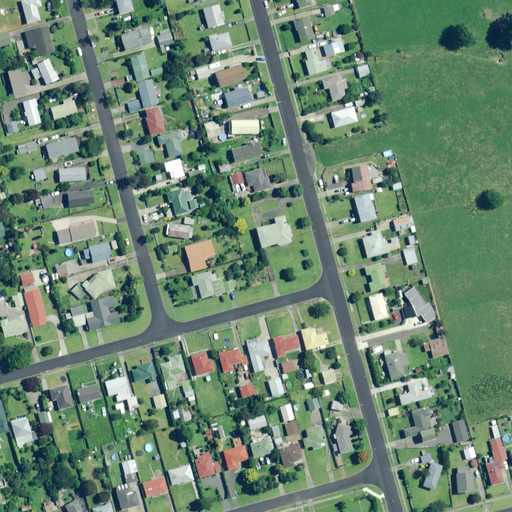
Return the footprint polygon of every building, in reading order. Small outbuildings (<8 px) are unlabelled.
[(41,6),(39,0),(25,0),(21,1),(26,24),(39,20),(36,7),(41,6)] [(132,10),(129,0),(112,0),(113,1),(115,1),(118,14),(132,10)] [(311,0),(295,0),(298,9),(313,5),(311,0)] [(220,12),(218,5),(202,10),(208,29),(225,24),(221,11),(220,12)] [(332,5),(324,7),(327,17),(335,15),(332,5)] [(308,16),(292,21),(299,43),(315,38),(308,16)] [(24,33),(26,40),(16,42),(22,64),(27,62),(25,53),(35,50),(37,56),(54,52),(47,27),(24,33)] [(152,42),(146,27),(119,36),(125,51),(152,42)] [(0,47),(11,44),(8,32),(0,34),(0,47)] [(231,46),(227,32),(208,37),(212,51),(231,46)] [(170,33),(157,36),(160,46),(173,43),(170,33)] [(342,41),(324,46),(327,56),(345,51),(342,41)] [(318,62),(315,49),(304,51),(307,60),(305,61),(308,75),(333,68),(331,58),(318,62)] [(136,82),(150,78),(143,54),(129,58),(136,82)] [(33,66),(36,64),(38,68),(31,71),(35,80),(42,77),(46,85),(58,79),(49,59),(41,62),(39,57),(31,60),(33,66)] [(244,79),(240,65),(215,73),(219,87),(244,79)] [(370,75),(367,65),(357,68),(359,78),(370,75)] [(210,76),(207,66),(195,70),(199,80),(210,76)] [(162,73),(161,67),(150,70),(152,76),(162,73)] [(22,74),(21,68),(6,72),(12,95),(26,91),(25,85),(30,83),(27,72),(22,74)] [(340,79),(340,76),(321,81),(324,89),(328,88),(332,101),(345,98),(343,89),(348,88),(345,78),(340,79)] [(150,78),(136,82),(141,99),(127,103),(130,112),(158,104),(150,78)] [(247,87),(223,93),(227,109),(251,103),(247,87)] [(36,98),(22,102),(29,126),(43,123),(36,98)] [(354,101),(356,108),(357,107),(358,113),(363,112),(362,106),(366,105),(365,99),(354,101)] [(77,114),(73,100),(50,106),(53,120),(77,114)] [(143,111),(145,116),(142,117),(148,137),(152,136),(165,132),(157,107),(143,111)] [(357,121),(353,107),(330,113),(334,127),(357,121)] [(258,120),(228,121),(228,135),(259,134),(258,120)] [(15,121),(6,124),(8,134),(18,131),(15,121)] [(217,121),(204,124),(208,138),(221,135),(217,121)] [(168,157),(184,153),(180,140),(182,139),(180,131),(156,137),(158,146),(164,144),(168,157)] [(78,151),(74,138),(45,146),(46,150),(42,151),(43,157),(48,155),(49,159),(78,151)] [(262,155),(257,138),(245,141),(246,145),(231,150),(234,162),(262,155)] [(37,150),(35,142),(18,146),(20,154),(37,150)] [(152,151),(138,154),(141,165),(155,162),(152,151)] [(180,159),(164,163),(167,172),(169,171),(172,180),(185,176),(180,159)] [(197,166),(198,170),(188,174),(190,179),(204,174),(203,171),(206,169),(204,164),(197,166)] [(224,166),(224,164),(218,165),(220,173),(230,170),(229,165),(224,166)] [(371,189),(366,165),(350,168),(353,183),(351,184),(352,192),(371,189)] [(270,177),(267,167),(244,173),(247,187),(252,185),(254,192),(270,187),(268,178),(270,177)] [(29,172),(31,180),(34,179),(36,183),(46,179),(43,168),(29,172)] [(85,180),(84,168),(58,170),(59,182),(85,180)] [(244,182),(241,173),(231,176),(234,185),(244,182)] [(168,217),(175,215),(188,211),(199,208),(197,199),(192,200),(189,191),(183,193),(182,189),(166,194),(168,203),(171,202),(172,206),(165,208),(168,217)] [(93,204),(92,190),(67,193),(68,207),(93,204)] [(374,200),(373,194),(354,198),(359,222),(374,219),(370,201),(374,200)] [(53,207),(50,195),(34,199),(37,211),(53,207)] [(278,248),(292,244),(292,243),(290,237),(292,237),(289,225),(286,225),(284,216),(272,218),(274,224),(255,228),(260,249),(277,245),(278,248)] [(393,220),(395,231),(400,230),(401,234),(405,233),(404,229),(410,227),(411,232),(415,231),(411,216),(393,220)] [(386,242),(382,243),(379,231),(389,228),(387,220),(374,223),(377,231),(371,233),(372,236),(361,239),(367,258),(400,248),(397,237),(390,239),(391,243),(387,244),(386,242)] [(96,236),(92,222),(56,232),(60,246),(96,236)] [(193,227),(167,223),(165,236),(191,239),(193,227)] [(211,267),(208,257),(214,255),(210,240),(184,247),(191,272),(206,268),(211,267)] [(113,257),(109,242),(88,248),(79,250),(82,262),(91,260),(92,263),(113,257)] [(417,262),(413,247),(403,250),(407,265),(417,262)] [(386,287),(380,264),(364,268),(366,276),(370,275),(372,282),(368,283),(370,292),(386,287)] [(65,265),(56,267),(57,272),(52,273),(53,280),(65,277),(68,276),(65,265)] [(115,288),(110,269),(95,274),(87,280),(86,281),(81,285),(93,300),(103,292),(115,288)] [(35,285),(31,272),(20,276),(23,288),(35,285)] [(201,298),(235,290),(232,280),(223,283),(222,279),(217,280),(215,274),(211,275),(210,272),(190,277),(193,286),(197,285),(201,298)] [(85,295),(77,285),(71,291),(80,300),(85,295)] [(48,323),(39,289),(23,294),(33,327),(48,323)] [(20,293),(11,296),(16,310),(25,307),(20,293)] [(387,317),(381,293),(368,297),(374,321),(387,317)] [(418,308),(414,294),(407,296),(409,302),(402,304),(404,312),(418,308)] [(73,329),(88,325),(89,331),(119,323),(116,312),(115,306),(112,296),(90,302),(92,311),(84,313),(83,306),(64,311),(66,320),(71,319),(73,329)] [(24,314),(0,318),(0,322),(3,339),(28,334),(24,314)] [(442,326),(435,328),(437,337),(444,336),(442,326)] [(308,330),(308,329),(299,331),(305,350),(328,344),(325,332),(315,335),(314,329),(308,330)] [(300,350),(296,335),(282,339),(281,336),(272,338),(277,358),(286,356),(286,354),(300,350)] [(409,335),(402,337),(404,345),(411,343),(409,335)] [(448,354),(444,337),(422,343),(425,352),(430,350),(433,358),(448,354)] [(270,355),(266,341),(255,344),(254,343),(246,345),(254,373),(263,370),(259,357),(270,355)] [(241,357),(238,348),(218,354),(223,374),(249,367),(245,356),(241,357)] [(396,348),(383,352),(390,379),(404,375),(401,365),(409,364),(406,353),(398,355),(396,348)] [(208,360),(206,351),(190,356),(195,377),(216,371),(213,358),(208,360)] [(185,372),(180,355),(168,358),(170,362),(160,365),(166,390),(182,386),(188,408),(197,406),(190,380),(176,384),(173,375),(185,372)] [(158,380),(153,360),(135,365),(137,369),(131,371),(134,383),(148,379),(149,382),(158,380)] [(294,371),(292,361),(281,364),(284,374),(294,371)] [(333,376),(331,366),(320,368),(322,378),(333,376)] [(455,378),(452,367),(446,369),(447,373),(449,372),(451,379),(455,378)] [(130,398),(124,377),(104,382),(108,396),(115,394),(117,402),(126,399),(129,410),(138,407),(135,397),(130,398)] [(282,387),(279,377),(267,381),(272,396),(286,392),(284,387),(282,387)] [(252,382),(238,386),(242,398),(255,394),(252,382)] [(421,389),(420,382),(407,385),(409,393),(398,396),(401,405),(421,400),(418,390),(421,389)] [(73,406),(67,385),(49,391),(52,402),(56,400),(59,410),(73,406)] [(100,398),(96,385),(76,390),(80,403),(100,398)] [(164,395),(153,397),(156,411),(167,408),(164,395)] [(317,399),(307,401),(309,410),(319,408),(317,399)] [(0,434),(8,432),(0,400),(0,434)] [(343,402),(332,401),(331,409),(341,411),(343,402)] [(122,402),(114,405),(116,411),(124,408),(122,402)] [(294,419),(289,405),(279,408),(284,422),(294,419)] [(190,420),(187,408),(172,412),(174,419),(183,417),(184,422),(190,420)] [(399,414),(397,408),(387,410),(389,417),(399,414)] [(430,416),(428,408),(411,413),(415,427),(403,430),(405,438),(419,434),(421,442),(434,438),(428,416),(430,416)] [(47,416),(46,411),(37,414),(41,425),(52,422),(50,415),(47,416)] [(266,426),(263,416),(247,420),(250,430),(266,426)] [(33,440),(25,417),(9,422),(18,449),(24,447),(22,444),(33,440)] [(126,430),(123,420),(112,423),(115,433),(126,430)] [(468,439),(463,420),(451,423),(457,442),(468,439)] [(490,426),(494,438),(489,439),(493,454),(483,456),(490,486),(504,482),(501,470),(505,469),(503,460),(506,460),(503,448),(500,437),(496,420),(491,421),(492,426),(490,426)] [(298,433),(295,421),(284,424),(287,436),(298,433)] [(334,453),(338,452),(339,453),(352,451),(352,449),(351,448),(351,446),(350,445),(350,443),(349,441),(349,440),(349,438),(349,437),(349,435),(349,433),(349,432),(349,430),(350,428),(350,427),(338,424),(335,434),(333,434),(333,439),(336,438),(337,443),(332,444),(334,453)] [(280,435),(277,425),(271,427),(273,437),(280,435)] [(326,446),(320,426),(305,430),(307,438),(302,439),(305,449),(312,447),(313,450),(326,446)] [(224,439),(221,428),(215,430),(218,440),(224,439)] [(210,430),(205,431),(207,441),(213,439),(210,430)] [(230,438),(233,448),(222,452),(228,472),(238,469),(236,464),(249,460),(246,447),(244,448),(240,435),(230,438)] [(271,453),(267,439),(249,445),(253,458),(271,453)] [(302,459),(298,444),(278,449),(283,468),(293,466),(292,462),(302,459)] [(192,449),(194,456),(192,456),(197,479),(221,472),(220,465),(214,467),(210,452),(204,453),(202,447),(192,449)] [(475,457),(473,448),(463,450),(466,460),(475,457)] [(432,460),(430,454),(420,457),(422,463),(432,460)] [(120,510),(139,506),(136,491),(132,492),(130,484),(138,483),(135,472),(138,471),(135,460),(121,463),(126,484),(114,487),(120,510)] [(442,467),(430,462),(422,486),(433,490),(442,467)] [(193,479),(189,465),(167,471),(171,486),(193,479)] [(466,470),(466,467),(455,468),(457,495),(473,494),(471,470),(466,470)] [(168,492),(164,478),(142,483),(146,498),(168,492)] [(82,508),(77,499),(64,506),(67,511),(86,511),(84,507),(82,508)] [(57,509),(54,500),(43,503),(45,511),(59,511),(58,508),(57,509)] [(113,511),(112,503),(91,509),(91,511),(113,511)]
